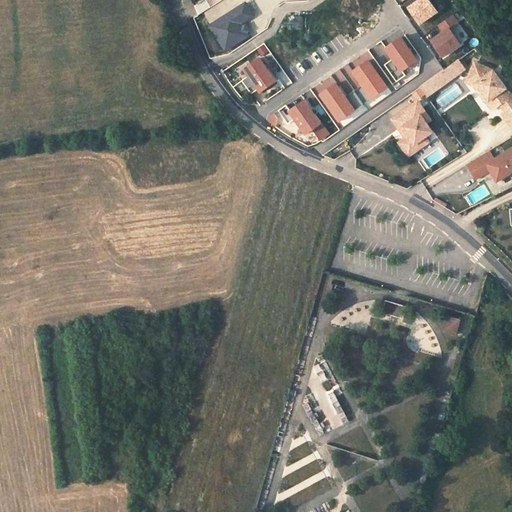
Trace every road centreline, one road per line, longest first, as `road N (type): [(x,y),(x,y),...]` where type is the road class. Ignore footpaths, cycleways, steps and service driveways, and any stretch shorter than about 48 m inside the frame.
road 1 (residential): [(308,160),(424,76),(427,58),(405,24),(392,22),(246,123)]
road 2 (unclassified): [(308,160),(445,225),(511,286)]
road 3 (unclassified): [(174,0),(204,76),(246,123)]
